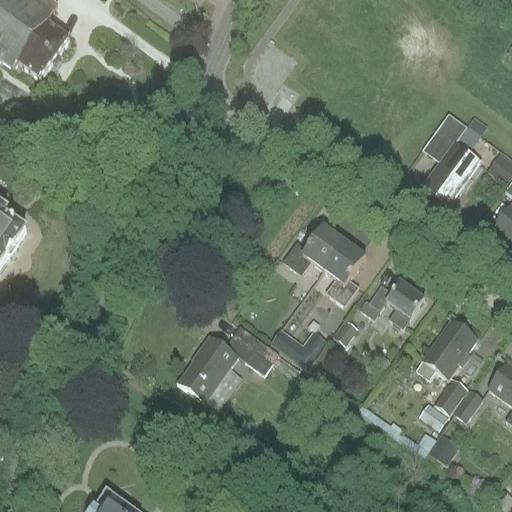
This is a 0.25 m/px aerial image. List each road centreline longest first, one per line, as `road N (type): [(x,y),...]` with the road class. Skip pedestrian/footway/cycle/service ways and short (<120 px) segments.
road 1 (secondary): [(15,511),(199,90)]
road 2 (unclassified): [(511,314),(199,90)]
